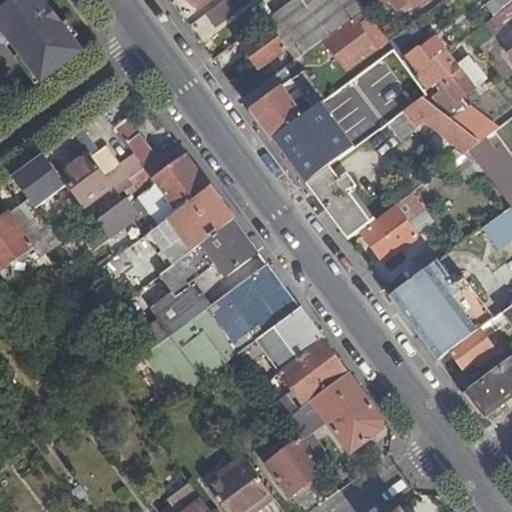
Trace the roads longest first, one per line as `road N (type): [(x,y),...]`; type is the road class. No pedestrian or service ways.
road 1 (tertiary): [(146,43),(438,437)]
road 2 (residential): [(0,152),(146,43)]
road 3 (residential): [(339,511),(438,437)]
